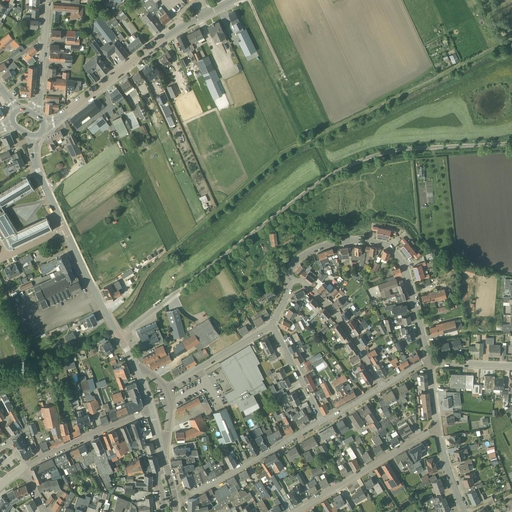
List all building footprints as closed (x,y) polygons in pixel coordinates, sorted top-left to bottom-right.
[(141,0),(149,10),(153,15),(155,13),(158,17),(164,24),(170,18),(162,7),(159,9),(156,6),(155,2),(156,0),(141,0)] [(14,6),(9,2),(7,5),(6,7),(0,3),(0,10),(3,12),(5,9),(9,12),(11,7),(12,8),(14,6)] [(83,5),(79,5),(75,5),(75,4),(66,3),(66,4),(54,3),(53,10),(70,11),(70,18),(78,19),(78,17),(82,18),(83,5)] [(39,9),(32,8),(31,16),(39,16),(39,9)] [(121,13),(115,18),(116,19),(119,23),(126,17),(124,14),(122,11),(122,10),(120,11),(121,13)] [(149,11),(141,17),(146,23),(148,21),(157,33),(163,29),(149,11)] [(242,27),(239,21),(234,11),(229,14),(232,20),(231,20),(233,24),(236,31),(242,27)] [(112,19),(110,20),(114,25),(115,26),(119,23),(118,22),(115,18),(114,17),(113,15),(110,17),(112,19)] [(108,41),(100,47),(103,51),(107,56),(115,50),(122,59),(121,59),(122,60),(129,54),(118,39),(118,38),(116,36),(110,28),(106,23),(101,17),(94,23),(108,41)] [(38,21),(31,20),(29,20),(29,18),(23,18),(22,18),(22,23),(25,23),(25,26),(30,26),(30,28),(34,28),(34,27),(38,27),(38,21)] [(213,25),(208,27),(212,36),(213,35),(215,41),(219,39),(221,43),(227,40),(223,31),(223,30),(219,22),(215,24),(214,22),(212,24),(213,25)] [(193,31),(197,39),(203,36),(199,28),(193,31)] [(64,30),(52,29),(51,38),(61,39),(61,34),(64,35),(64,30)] [(245,29),(238,33),(241,40),(238,41),(245,56),(256,51),(249,36),(246,29),(245,29)] [(76,31),(67,30),(66,44),(75,44),(79,45),(80,39),(75,38),(76,31)] [(193,31),(187,34),(191,42),(192,44),(194,48),(197,46),(196,43),(198,42),(197,39),(193,31)] [(132,35),(130,37),(138,47),(143,43),(135,32),(132,35)] [(116,36),(118,38),(120,41),(124,38),(120,33),(116,36)] [(183,34),(177,37),(182,48),(188,45),(183,34)] [(138,47),(130,37),(128,39),(127,38),(124,41),(132,52),(138,47)] [(6,49),(10,53),(19,45),(15,40),(6,49)] [(90,44),(98,55),(103,51),(100,47),(95,41),(90,44)] [(38,50),(34,45),(27,51),(29,53),(25,57),(28,60),(28,61),(32,57),(31,56),(32,56),(38,50)] [(60,53),(67,53),(67,48),(59,48),(59,45),(51,45),(50,52),(60,52),(60,53)] [(21,52),(19,49),(11,55),(13,58),(21,52)] [(169,60),(172,57),(168,51),(164,54),(165,55),(160,58),(160,59),(159,60),(161,63),(162,62),(165,65),(168,63),(169,65),(171,63),(169,60)] [(73,55),(60,54),(60,53),(50,53),(49,60),(64,61),(64,65),(72,66),(73,55)] [(454,54),(449,56),(452,64),(458,62),(454,54)] [(28,61),(28,60),(27,61),(30,64),(36,61),(32,56),(31,56),(32,57),(28,61)] [(88,72),(89,73),(91,72),(92,71),(96,68),(102,75),(103,74),(108,70),(97,56),(86,64),(84,65),(88,71),(88,72)] [(200,68),(211,63),(208,56),(205,57),(201,59),(197,61),(200,68)] [(185,57),(180,60),(183,66),(188,64),(185,57)] [(6,65),(10,63),(9,60),(0,64),(0,70),(7,68),(6,65)] [(13,69),(16,67),(17,66),(14,62),(13,63),(7,68),(8,70),(2,75),(7,81),(14,75),(16,73),(13,69)] [(156,70),(150,63),(147,66),(143,70),(150,80),(158,74),(156,71),(156,70)] [(211,63),(200,68),(203,74),(214,70),(211,63)] [(28,78),(36,79),(37,67),(29,66),(28,73),(24,73),(24,78),(28,78)] [(60,73),(58,73),(58,74),(55,74),(56,68),(49,67),(48,75),(60,76),(60,73)] [(214,70),(203,74),(208,84),(215,81),(218,79),(214,70)] [(145,80),(143,78),(138,72),(132,76),(137,82),(136,83),(139,86),(140,86),(139,85),(145,80)] [(36,79),(28,78),(27,87),(21,86),(20,89),(35,90),(36,79)] [(47,87),(65,89),(66,79),(55,78),(55,80),(48,79),(47,87)] [(74,80),(66,79),(65,89),(72,89),(71,92),(74,92),(74,91),(79,92),(79,85),(81,86),(81,81),(74,80)] [(127,79),(121,84),(125,90),(124,91),(127,94),(131,91),(129,88),(132,85),(127,79)] [(116,87),(110,92),(115,99),(118,97),(121,100),(124,97),(122,94),(116,87)] [(163,94),(157,96),(160,104),(167,101),(163,94)] [(94,101),(71,118),(77,127),(81,124),(79,122),(95,110),(96,112),(104,106),(98,98),(94,101)] [(166,116),(170,114),(172,113),(167,101),(160,104),(166,116)] [(46,102),(45,112),(53,113),(54,113),(55,113),(55,109),(58,110),(58,112),(67,105),(67,104),(59,103),(46,102)] [(143,106),(138,108),(143,120),(149,117),(143,106)] [(108,124),(106,121),(102,116),(88,127),(93,133),(100,128),(102,131),(109,126),(108,124)] [(128,132),(127,131),(123,121),(121,117),(113,120),(120,136),(128,132)] [(123,121),(127,131),(131,129),(127,120),(123,121)] [(144,124),(140,126),(143,135),(148,133),(144,124)] [(52,137),(53,140),(56,138),(57,140),(63,137),(60,130),(52,134),(53,137),(52,137)] [(0,146),(4,144),(5,145),(6,148),(14,144),(13,141),(14,140),(10,133),(0,137),(0,146)] [(72,133),(69,135),(70,136),(67,138),(69,143),(66,144),(72,156),(81,151),(72,133)] [(57,140),(56,138),(53,140),(52,137),(53,137),(52,134),(51,135),(51,136),(44,139),(48,146),(49,150),(57,146),(57,144),(58,144),(57,140)] [(0,161),(11,156),(11,155),(9,151),(0,154),(0,161)] [(17,167),(21,165),(22,166),(25,165),(19,151),(15,153),(17,157),(12,159),(14,163),(7,166),(10,172),(17,169),(17,167)] [(0,230),(5,238),(8,237),(13,248),(14,248),(52,230),(53,230),(46,216),(17,230),(5,210),(3,208),(4,207),(34,189),(35,189),(27,176),(26,176),(0,192),(0,230)] [(380,228),(373,226),(372,229),(377,230),(376,235),(378,235),(380,228)] [(396,231),(388,230),(387,237),(389,238),(390,233),(395,234),(396,231)] [(411,247),(411,246),(408,243),(402,248),(404,252),(411,247)] [(361,246),(355,246),(355,247),(351,247),(351,249),(352,249),(352,259),(356,259),(356,254),(361,254),(361,246)] [(348,247),(340,248),(337,249),(337,251),(337,252),(339,252),(339,255),(341,255),(341,256),(345,255),(346,259),(349,258),(348,253),(349,253),(348,247)] [(367,251),(366,258),(368,258),(372,259),(373,259),(375,255),(376,250),(379,250),(379,248),(376,247),(370,247),(370,251),(367,251)] [(407,255),(414,250),(411,247),(404,252),(407,255)] [(324,251),(326,257),(334,254),(332,248),(324,251)] [(390,252),(384,250),(381,257),(387,260),(388,255),(389,257),(392,257),(389,253),(390,252)] [(326,257),(324,251),(317,253),(317,254),(319,259),(316,260),(318,265),(318,264),(319,267),(322,267),(321,263),(322,263),(321,262),(327,260),(326,257)] [(29,253),(19,258),(22,264),(32,259),(29,253)] [(60,264),(69,260),(66,254),(57,258),(59,262),(60,264)] [(54,264),(59,262),(57,258),(48,262),(51,269),(55,267),(54,264)] [(51,277),(54,276),(71,268),(70,265),(71,265),(69,260),(60,264),(59,262),(54,264),(55,267),(51,269),(49,270),(50,272),(43,274),(40,275),(41,277),(50,274),(51,277)] [(380,264),(379,263),(376,262),(374,261),(370,271),(371,271),(369,274),(373,275),(374,272),(375,273),(380,264)] [(50,272),(49,270),(51,269),(48,262),(39,266),(43,274),(50,272)] [(429,274),(424,275),(422,270),(427,269),(426,264),(425,262),(417,264),(417,265),(413,266),(417,279),(422,278),(429,276),(429,274)] [(8,267),(4,268),(8,276),(8,275),(15,272),(17,275),(20,274),(19,270),(16,263),(15,263),(12,265),(11,264),(8,266),(8,267)] [(31,263),(23,267),(26,273),(34,269),(31,263)] [(302,269),(304,267),(300,264),(298,266),(297,267),(294,271),(299,274),(304,278),(307,273),(309,270),(307,269),(305,271),(302,269)] [(402,273),(399,267),(397,268),(396,265),(393,266),(395,269),(392,270),(394,276),(402,273)] [(76,276),(75,277),(71,268),(54,276),(51,277),(38,283),(38,284),(33,286),(36,292),(38,297),(77,279),(76,276)] [(307,273),(304,278),(303,278),(310,283),(314,278),(307,273)] [(406,290),(403,283),(402,280),(400,280),(396,281),(395,278),(394,279),(387,281),(377,285),(380,292),(382,298),(390,295),(388,289),(398,286),(399,292),(406,290)] [(80,290),(80,289),(81,288),(78,281),(76,282),(75,280),(77,279),(38,297),(43,308),(49,305),(53,303),(71,295),(70,294),(73,293),(73,294),(80,290)] [(117,296),(121,294),(119,289),(114,291),(112,287),(115,286),(116,287),(120,285),(118,281),(104,288),(110,300),(117,296)] [(31,282),(20,287),(22,291),(33,286),(31,282)] [(322,283),(317,289),(321,293),(326,287),(322,283)] [(251,285),(242,291),(247,298),(255,292),(251,285)] [(325,296),(330,290),(326,287),(321,293),(325,296)] [(276,295),(271,288),(260,296),(262,300),(267,297),(269,300),(276,295)] [(304,289),(295,293),(297,298),(306,294),(304,289)] [(449,289),(445,290),(445,289),(428,293),(428,294),(421,296),(423,302),(430,300),(430,301),(439,299),(439,300),(440,301),(442,300),(442,299),(442,298),(446,297),(446,298),(450,296),(449,289)] [(406,290),(399,292),(391,295),(387,296),(388,298),(395,296),(395,297),(401,295),(403,299),(409,297),(406,290)] [(308,302),(309,303),(313,307),(315,306),(318,308),(320,306),(317,304),(318,304),(312,298),(311,299),(310,300),(308,302)] [(337,307),(343,302),(342,301),(341,302),(338,298),(332,303),(336,308),(337,307)] [(511,314),(511,298),(503,299),(503,302),(509,302),(509,305),(510,305),(510,315),(511,314)] [(341,308),(348,303),(345,300),(343,302),(337,307),(339,310),(341,309),(341,308)] [(304,306),(301,305),(296,302),(293,308),(297,310),(299,311),(300,309),(301,309),(304,306)] [(409,313),(407,306),(407,304),(396,307),(395,304),(384,307),(385,311),(389,310),(391,317),(394,316),(394,317),(409,313)] [(449,311),(448,306),(424,312),(426,317),(449,311)] [(354,309),(352,310),(350,307),(346,309),(341,313),(346,319),(351,316),(356,312),(354,309)] [(265,308),(257,313),(258,313),(254,315),(256,318),(253,320),(257,326),(264,321),(262,318),(269,314),(265,308)] [(324,308),(323,309),(320,311),(327,318),(330,315),(324,308)] [(178,309),(167,312),(174,339),(185,336),(178,309)] [(296,312),(289,309),(286,315),(293,318),(295,314),(299,316),(301,312),(299,311),(297,310),(296,312)] [(97,321),(93,314),(85,317),(79,320),(81,324),(83,329),(88,327),(88,326),(88,325),(97,321)] [(367,318),(369,323),(378,319),(375,314),(367,318)] [(511,314),(510,315),(510,314),(510,324),(501,324),(501,330),(503,330),(510,330),(511,329),(511,314)] [(409,315),(398,318),(399,325),(403,324),(411,322),(409,315)] [(359,318),(358,319),(357,318),(356,319),(354,317),(352,318),(348,322),(352,328),(361,321),(359,318)] [(293,323),(292,321),(292,320),(287,318),(286,321),(284,319),(281,324),(282,325),(281,327),(290,332),(292,329),(290,328),(293,323)] [(391,318),(385,319),(385,323),(387,331),(394,329),(391,318)] [(220,336),(208,319),(188,331),(191,335),(190,337),(176,345),(177,346),(173,348),(177,354),(184,350),(185,351),(194,345),(198,350),(203,347),(212,342),(220,336)] [(253,327),(248,319),(242,323),(244,325),(238,329),(242,335),(249,330),(253,327)] [(460,319),(455,320),(436,325),(436,326),(429,327),(431,334),(438,333),(438,334),(457,329),(463,327),(460,319)] [(298,321),(293,324),(298,332),(302,329),(298,321)] [(361,321),(352,328),(356,334),(361,330),(362,329),(360,326),(363,323),(361,321)] [(156,322),(140,329),(142,333),(140,334),(143,342),(144,342),(145,343),(146,346),(158,340),(160,343),(163,341),(162,339),(163,338),(156,322)] [(338,323),(336,324),(333,326),(338,332),(342,329),(338,323)] [(323,333),(329,328),(326,325),(320,331),(323,333)] [(409,327),(405,328),(406,333),(407,339),(415,337),(413,331),(411,331),(409,327)] [(341,345),(345,343),(349,340),(346,336),(346,335),(342,329),(338,332),(337,333),(334,335),(331,337),(333,340),(337,338),(340,336),(342,339),(340,340),(341,342),(337,344),(339,347),(341,345)] [(365,332),(358,336),(358,337),(363,345),(368,342),(365,337),(368,334),(371,333),(370,331),(369,329),(365,332)] [(76,338),(73,332),(64,337),(67,343),(76,338)] [(287,345),(291,352),(293,351),(297,349),(295,345),(296,345),(295,342),(300,339),(296,332),(294,334),(289,336),(290,338),(288,339),(291,344),(287,345)] [(267,337),(261,341),(264,347),(270,344),(267,337)] [(500,345),(493,344),(493,337),(486,337),(486,343),(489,343),(489,344),(489,356),(489,355),(495,356),(496,356),(499,356),(499,355),(502,355),(503,345),(502,345),(500,345)] [(461,343),(460,339),(451,341),(444,343),(445,343),(441,344),(442,351),(445,350),(453,349),(454,351),(458,349),(458,348),(462,347),(462,346),(461,343)] [(341,345),(339,347),(338,347),(340,350),(347,345),(352,353),(353,352),(355,350),(353,347),(354,346),(350,340),(349,340),(345,343),(341,345)] [(401,340),(394,343),(397,350),(404,347),(401,340)] [(113,347),(111,344),(112,344),(110,342),(110,341),(106,343),(106,342),(104,344),(103,345),(100,346),(105,355),(114,350),(113,347)] [(483,343),(476,342),(475,346),(469,346),(469,353),(475,353),(475,355),(482,355),(483,343)] [(264,347),(261,348),(265,355),(268,353),(270,356),(275,354),(274,350),(270,344),(264,347)] [(163,345),(155,349),(156,352),(143,358),(146,364),(167,354),(163,345)] [(219,362),(219,363),(221,366),(222,366),(222,367),(234,388),(225,393),(231,404),(233,404),(236,402),(239,407),(240,410),(243,409),(257,402),(255,397),(253,394),(256,393),(262,390),(267,388),(262,380),(264,379),(257,364),(260,363),(251,346),(250,345),(219,362)] [(377,346),(375,348),(367,353),(369,357),(370,357),(378,352),(379,352),(379,351),(381,350),(380,347),(378,348),(377,346)] [(304,360),(300,352),(298,348),(297,349),(293,351),(296,356),(293,357),(297,363),(304,360)] [(187,369),(194,364),(209,355),(205,349),(201,351),(200,349),(192,354),(192,355),(182,360),(181,360),(183,363),(187,369)] [(358,353),(357,353),(355,350),(353,352),(355,355),(354,355),(350,358),(353,363),(361,358),(358,353)] [(380,355),(381,355),(380,354),(383,352),(381,350),(379,351),(379,352),(378,352),(370,357),(374,363),(379,360),(382,358),(380,355)] [(420,359),(417,353),(416,353),(415,350),(411,352),(413,354),(410,356),(406,358),(407,359),(410,364),(413,362),(414,363),(420,359)] [(76,361),(76,369),(78,375),(81,375),(85,373),(85,372),(81,363),(81,361),(79,354),(74,356),(76,361)] [(172,360),(170,355),(169,354),(166,355),(149,363),(152,369),(172,360)] [(400,356),(403,361),(400,363),(400,364),(398,365),(401,370),(404,368),(410,365),(410,364),(407,359),(406,358),(403,354),(400,356)] [(322,356),(315,360),(319,365),(325,361),(322,356)] [(398,361),(396,357),(390,361),(395,368),(398,366),(396,362),(398,361)] [(115,374),(128,369),(126,362),(122,364),(122,366),(114,369),(115,374)] [(383,365),(382,365),(380,362),(375,365),(378,369),(377,369),(382,376),(393,369),(391,366),(385,369),(383,365)] [(187,369),(183,363),(172,370),(175,375),(187,369)] [(362,363),(358,366),(357,367),(359,370),(359,371),(355,373),(359,380),(363,377),(368,374),(362,363)] [(274,384),(277,382),(276,379),(286,374),(283,368),(276,371),(278,375),(275,377),(275,378),(273,379),(274,380),(272,381),(274,384)] [(122,377),(130,374),(128,369),(115,374),(119,384),(124,383),(122,377)] [(315,374),(314,371),(309,374),(309,373),(303,376),(307,383),(312,380),(311,376),(315,374)] [(102,374),(95,376),(98,384),(105,381),(102,374)] [(363,377),(368,384),(373,381),(368,374),(363,377)] [(458,374),(451,374),(450,387),(458,387),(458,374)] [(344,375),(340,378),(337,380),(336,380),(339,385),(342,383),(347,380),(344,375)] [(466,375),(465,388),(472,388),(472,392),(478,393),(479,384),(473,384),(473,375),(466,375)] [(481,393),(481,389),(484,389),(484,388),(494,389),(494,387),(494,378),(494,376),(484,376),(484,375),(484,379),(483,379),(483,380),(484,380),(485,380),(485,381),(484,381),(484,384),(479,384),(478,393),(481,393)] [(278,381),(281,387),(280,387),(281,389),(291,384),(287,376),(281,380),(279,381),(278,381)] [(312,380),(307,383),(310,389),(316,386),(314,384),(314,383),(318,381),(317,377),(312,380)] [(97,400),(96,400),(96,398),(92,399),(91,395),(90,395),(89,391),(96,389),(92,378),(80,382),(87,402),(88,408),(90,414),(97,411),(96,408),(100,407),(99,403),(97,400)] [(494,387),(494,389),(500,389),(500,394),(503,394),(503,398),(504,398),(508,398),(508,392),(509,392),(504,392),(504,389),(504,381),(504,378),(494,378),(494,387)] [(336,380),(332,383),(335,387),(337,392),(338,391),(341,396),(333,400),(337,408),(347,402),(343,395),(344,394),(341,389),(341,387),(339,385),(336,380)] [(421,387),(428,387),(427,380),(420,381),(421,385),(417,385),(417,388),(414,388),(414,391),(420,390),(420,388),(421,388),(421,387)] [(135,382),(126,385),(130,397),(131,396),(139,393),(135,382)] [(343,395),(347,402),(357,397),(353,389),(348,392),(344,386),(343,386),(342,383),(339,385),(341,387),(341,389),(344,394),(343,395)] [(396,399),(400,406),(402,410),(405,408),(403,405),(402,403),(407,401),(404,397),(407,396),(404,392),(408,390),(405,383),(398,387),(401,392),(395,396),(396,399)] [(283,396),(281,393),(275,396),(278,402),(284,399),(289,397),(290,400),(298,396),(295,390),(288,394),(283,396)] [(323,391),(320,393),(324,400),(321,402),(322,404),(319,406),(323,413),(329,410),(327,407),(327,406),(326,403),(328,402),(326,397),(323,391)] [(379,401),(383,409),(387,407),(389,406),(388,404),(396,399),(395,396),(392,391),(388,393),(389,394),(383,397),(384,398),(379,401)] [(445,406),(452,405),(461,404),(459,392),(446,391),(447,397),(447,398),(444,398),(445,406)] [(120,392),(111,395),(111,396),(114,403),(123,400),(120,392)] [(140,393),(139,393),(131,396),(133,401),(137,410),(143,406),(140,393)] [(13,409),(9,401),(10,401),(6,395),(1,398),(8,411),(7,412),(12,420),(13,419),(14,421),(19,419),(13,409)] [(300,401),(298,396),(290,400),(293,405),(300,401)] [(201,402),(199,397),(177,408),(180,414),(187,410),(186,409),(201,402)] [(133,401),(127,403),(126,398),(124,399),(125,403),(125,404),(128,413),(137,410),(133,401)] [(57,417),(58,416),(55,404),(44,406),(43,402),(39,402),(43,420),(46,428),(53,426),(54,434),(53,435),(57,445),(64,442),(60,432),(61,431),(60,429),(57,417)] [(257,402),(243,409),(246,415),(260,408),(257,402)] [(128,413),(125,404),(125,403),(121,405),(121,406),(116,409),(116,410),(119,418),(128,413)] [(277,421),(283,418),(286,424),(282,426),(287,434),(293,430),(285,415),(283,411),(277,414),(275,411),(271,403),(268,405),(271,410),(277,420),(277,421)] [(367,404),(359,409),(363,416),(364,416),(369,424),(376,419),(367,404)] [(226,408),(213,413),(223,436),(225,443),(238,437),(226,408)] [(298,412),(305,424),(310,421),(303,408),(301,410),(298,412)] [(89,414),(83,415),(82,410),(79,411),(80,416),(76,418),(79,427),(91,423),(89,414)] [(104,410),(101,411),(103,416),(100,417),(103,425),(109,422),(104,410)] [(116,410),(109,413),(112,420),(119,418),(116,410)] [(268,412),(268,413),(270,418),(271,417),(274,422),(276,421),(277,420),(271,410),(268,412)] [(364,424),(356,411),(349,416),(357,428),(364,424)] [(298,412),(293,415),(292,413),(289,414),(292,420),(293,419),(294,421),(295,420),(299,427),(305,424),(298,412)] [(447,424),(455,423),(455,419),(458,418),(461,418),(460,415),(460,412),(458,412),(453,412),(454,415),(450,416),(450,417),(446,417),(447,424)] [(396,413),(388,417),(391,421),(393,425),(396,423),(400,420),(398,417),(396,413)] [(409,425),(411,424),(416,421),(416,414),(411,417),(408,419),(406,420),(408,424),(398,429),(404,438),(408,436),(407,435),(413,432),(409,425)] [(202,418),(201,415),(190,420),(193,427),(184,431),(175,432),(176,439),(177,439),(184,439),(185,440),(205,431),(202,418)] [(387,416),(378,422),(380,426),(382,429),(385,427),(385,428),(391,423),(387,416)] [(79,427),(76,418),(78,424),(74,426),(75,430),(69,433),(68,428),(66,421),(60,423),(61,429),(61,431),(60,432),(64,442),(81,434),(79,427)] [(344,427),(346,431),(349,429),(347,425),(346,426),(342,419),(336,422),(340,429),(344,427)] [(372,432),(372,431),(380,426),(378,422),(376,419),(369,424),(367,424),(372,432)] [(143,436),(144,436),(148,434),(147,429),(146,429),(142,431),(138,420),(131,423),(136,438),(143,436)] [(13,422),(12,421),(5,426),(12,436),(19,430),(13,422)] [(34,423),(29,425),(32,434),(37,433),(34,423)] [(138,447),(136,440),(133,442),(126,425),(121,427),(128,444),(130,450),(138,447)] [(262,427),(261,428),(263,434),(266,432),(267,435),(271,443),(277,439),(273,432),(272,432),(270,427),(265,430),(263,425),(262,426),(262,427)] [(277,425),(273,427),(275,430),(273,432),(277,439),(283,436),(277,425)] [(332,425),(325,429),(329,435),(333,433),(335,437),(338,435),(332,425)] [(259,426),(254,429),(257,436),(255,437),(258,443),(261,442),(262,444),(260,445),(263,450),(268,447),(267,445),(268,444),(267,441),(264,443),(262,438),(265,437),(259,426)] [(380,426),(372,431),(375,435),(378,433),(378,432),(382,429),(380,426)] [(378,433),(381,437),(387,432),(385,428),(385,427),(382,429),(378,432),(378,433)] [(329,435),(325,429),(319,432),(325,442),(328,441),(326,437),(329,435)] [(125,440),(119,442),(118,438),(115,430),(108,433),(117,454),(127,451),(128,450),(127,446),(127,445),(125,440)] [(249,432),(244,435),(243,433),(240,435),(243,440),(246,439),(250,447),(254,455),(259,452),(249,432)] [(117,454),(108,433),(103,436),(108,448),(105,450),(108,458),(108,459),(117,454)] [(460,436),(459,433),(451,435),(451,438),(450,438),(451,446),(462,444),(460,436)] [(20,434),(12,440),(19,449),(21,452),(20,452),(26,460),(26,459),(35,453),(29,445),(28,446),(26,444),(20,434)] [(391,434),(388,435),(393,444),(400,441),(396,435),(393,437),(391,434)] [(378,435),(372,439),(376,446),(373,448),(377,455),(383,451),(379,444),(383,442),(378,435)] [(143,436),(136,438),(137,440),(136,440),(138,447),(139,447),(139,448),(146,446),(146,444),(144,436),(143,436)] [(223,436),(218,438),(221,445),(224,456),(231,467),(237,464),(235,460),(237,459),(237,457),(237,456),(235,455),(232,456),(230,453),(225,443),(223,436)] [(317,443),(315,440),(313,436),(309,438),(310,439),(308,440),(307,439),(301,443),(305,450),(317,443)] [(107,458),(108,458),(105,450),(104,450),(103,447),(99,437),(92,441),(96,449),(95,450),(97,454),(92,456),(95,461),(102,477),(104,483),(110,480),(111,480),(109,474),(113,472),(111,467),(107,458)] [(50,440),(47,442),(46,440),(40,443),(43,451),(52,447),(50,440)] [(146,444),(146,446),(148,452),(155,450),(152,442),(146,444)] [(324,442),(318,446),(321,450),(323,454),(324,456),(330,453),(324,442)] [(422,442),(408,450),(415,462),(420,459),(421,450),(425,448),(422,442)] [(95,461),(92,456),(87,458),(84,453),(88,451),(85,444),(79,447),(81,453),(84,460),(87,465),(95,461)] [(186,455),(194,456),(199,457),(197,450),(188,451),(187,446),(173,448),(173,450),(173,451),(174,452),(175,457),(182,456),(186,455)] [(295,446),(291,448),(288,450),(289,452),(285,454),(285,453),(290,462),(294,460),(292,457),(299,453),(295,446)] [(362,451),(363,450),(360,446),(357,448),(363,458),(366,461),(372,458),(367,451),(363,453),(362,451)] [(81,453),(79,447),(70,450),(73,457),(75,456),(77,455),(80,461),(84,460),(81,453)] [(465,452),(468,451),(467,448),(464,449),(454,452),(455,456),(458,456),(459,459),(466,457),(465,452)] [(309,450),(302,453),(307,462),(313,459),(309,450)] [(353,450),(348,453),(352,459),(349,461),(353,469),(359,465),(356,461),(357,461),(355,458),(357,457),(353,450)] [(413,464),(412,461),(410,459),(406,451),(395,457),(399,464),(400,466),(406,463),(412,473),(416,470),(413,464)] [(78,472),(74,464),(69,466),(67,461),(69,460),(66,452),(60,455),(66,468),(70,476),(72,480),(75,479),(73,475),(78,472)] [(271,464),(275,472),(283,467),(275,452),(264,459),(265,460),(268,466),(271,464)] [(60,455),(55,457),(58,465),(61,463),(64,469),(66,468),(60,455)] [(146,465),(158,462),(156,455),(149,457),(150,460),(148,461),(149,463),(146,464),(146,465)] [(180,472),(193,467),(196,467),(194,456),(186,455),(182,456),(182,457),(172,458),(172,459),(170,460),(171,466),(178,465),(180,472)] [(158,462),(146,465),(147,467),(143,468),(141,462),(139,457),(141,457),(141,456),(139,456),(139,457),(125,466),(126,469),(128,474),(144,471),(144,472),(148,471),(152,470),(160,468),(158,462)] [(342,456),(338,459),(343,468),(340,470),(343,475),(348,472),(346,468),(347,468),(344,462),(346,461),(342,456)] [(438,470),(436,464),(435,463),(433,458),(426,460),(428,465),(427,466),(429,474),(434,472),(433,472),(438,470)] [(473,464),(472,458),(465,460),(466,463),(460,464),(462,472),(470,470),(469,465),(473,464)] [(52,459),(31,468),(35,477),(37,483),(42,482),(41,478),(44,477),(42,474),(49,471),(51,470),(52,473),(50,474),(52,479),(61,476),(52,459)] [(193,467),(195,471),(195,473),(199,482),(203,481),(204,482),(208,480),(216,475),(214,469),(210,463),(209,460),(207,462),(208,464),(202,467),(201,465),(196,467),(193,467)] [(268,474),(269,476),(273,473),(268,466),(265,460),(261,463),(268,474)] [(416,470),(423,466),(420,460),(413,464),(416,470)] [(224,471),(221,465),(218,466),(216,464),(214,461),(210,463),(214,469),(216,475),(224,471)] [(388,461),(382,465),(390,478),(385,481),(389,488),(392,486),(394,490),(399,487),(402,485),(388,461)] [(78,462),(74,464),(78,472),(82,471),(78,462)] [(315,480),(316,481),(318,480),(323,487),(329,483),(325,477),(322,479),(319,474),(323,471),(325,469),(322,465),(320,466),(320,465),(311,470),(313,476),(314,478),(315,480)] [(193,467),(180,472),(179,472),(181,478),(182,478),(183,480),(187,479),(186,476),(189,475),(188,473),(195,471),(193,467)] [(246,469),(239,473),(241,476),(238,477),(243,486),(247,484),(244,478),(249,475),(246,469)] [(473,477),(476,476),(475,471),(465,474),(466,477),(464,478),(466,486),(475,483),(473,477)] [(199,482),(195,473),(189,475),(186,476),(187,479),(183,480),(185,487),(195,484),(199,482)] [(237,490),(234,484),(237,482),(234,476),(227,480),(231,487),(229,489),(231,493),(237,490)] [(434,487),(442,484),(440,478),(434,481),(432,477),(434,476),(432,476),(429,478),(423,482),(418,484),(420,487),(426,484),(426,485),(432,482),(434,487)] [(308,482),(305,484),(311,494),(318,490),(316,487),(318,486),(315,480),(314,478),(308,482)] [(378,481),(374,483),(371,478),(365,482),(368,488),(372,485),(378,494),(384,490),(378,481)] [(57,479),(52,480),(50,480),(42,482),(37,483),(39,491),(53,488),(54,490),(54,491),(55,492),(58,491),(57,490),(61,489),(57,479)] [(261,498),(265,496),(268,494),(260,480),(253,484),(260,496),(261,498)] [(231,493),(229,489),(226,484),(226,485),(226,484),(213,492),(214,495),(217,500),(231,493)] [(294,489),(288,493),(294,503),(297,502),(298,503),(300,502),(300,500),(301,500),(298,496),(299,495),(300,496),(300,495),(300,496),(299,494),(304,491),(300,484),(293,487),(294,489)] [(442,484),(434,487),(432,488),(433,493),(436,492),(436,493),(444,490),(442,484)] [(14,490),(18,497),(19,498),(24,496),(24,495),(29,493),(26,485),(14,490)] [(366,490),(364,492),(361,487),(357,490),(358,492),(352,495),(356,503),(366,497),(368,499),(371,497),(366,490)] [(479,487),(476,489),(468,492),(470,497),(470,498),(478,495),(478,494),(481,493),(479,487)] [(214,495),(213,492),(211,488),(199,495),(200,496),(204,504),(210,501),(210,500),(209,498),(214,495)] [(7,493),(9,497),(6,499),(2,496),(0,498),(0,508),(1,509),(5,511),(7,511),(10,508),(12,505),(10,502),(11,501),(16,499),(18,497),(14,490),(13,489),(7,493)] [(233,496),(213,506),(215,510),(232,500),(236,506),(240,504),(252,497),(249,491),(247,493),(245,491),(242,492),(240,489),(238,491),(237,490),(231,493),(233,496)] [(58,511),(69,495),(61,490),(57,495),(60,497),(52,508),(57,511),(58,511)] [(75,494),(72,491),(69,495),(58,511),(72,511),(73,509),(67,507),(67,506),(70,502),(75,494)] [(340,493),(334,497),(336,500),(333,502),(336,508),(337,508),(336,508),(339,506),(339,507),(345,503),(340,493)] [(478,495),(470,498),(471,499),(473,504),(481,501),(481,500),(484,499),(482,493),(481,493),(478,494),(478,495)] [(50,494),(45,501),(50,504),(54,497),(50,494)] [(91,497),(86,495),(85,498),(78,496),(73,509),(72,511),(81,511),(83,509),(79,508),(81,503),(88,506),(91,497)] [(441,495),(435,497),(436,501),(433,503),(433,504),(435,508),(448,503),(445,497),(442,498),(441,495)] [(138,505),(152,503),(153,503),(152,496),(145,496),(146,499),(137,501),(137,502),(134,502),(132,501),(131,502),(136,506),(138,505)] [(211,511),(214,511),(215,510),(213,506),(210,501),(204,504),(200,496),(197,498),(188,499),(187,511),(211,511)] [(278,505),(281,503),(278,498),(273,500),(276,505),(271,509),(273,511),(279,511),(282,511),(278,505)] [(348,498),(345,499),(351,510),(354,508),(348,498)] [(264,511),(268,510),(262,499),(259,501),(257,502),(263,511),(264,511)] [(31,511),(30,510),(37,506),(33,500),(25,504),(29,511),(28,511),(31,511)] [(337,511),(338,511),(334,506),(331,508),(326,500),(321,503),(327,511),(337,511)] [(102,502),(98,501),(96,509),(88,506),(86,511),(97,511),(99,509),(98,509),(99,507),(100,507),(102,502)] [(136,511),(136,506),(131,502),(129,508),(129,509),(127,511),(136,511)] [(146,511),(153,511),(152,503),(138,505),(139,511),(146,511)] [(447,511),(447,510),(450,509),(448,503),(435,508),(437,511),(447,511)]
